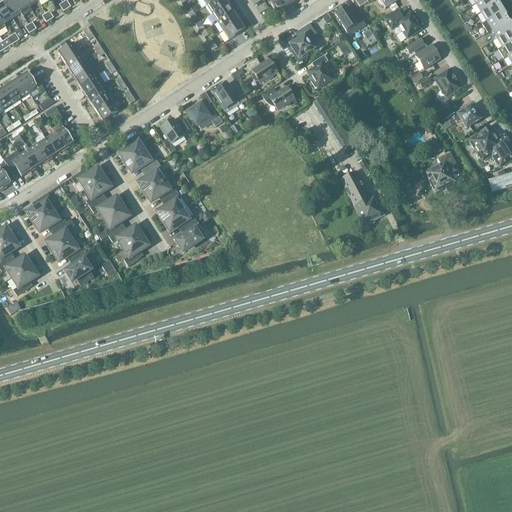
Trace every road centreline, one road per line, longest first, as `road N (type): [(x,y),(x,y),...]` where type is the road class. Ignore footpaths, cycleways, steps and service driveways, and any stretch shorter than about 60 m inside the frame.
road 1 (secondary): [(0,377),(511,228)]
road 2 (residential): [(98,146),(269,36)]
road 3 (residential): [(98,146),(34,43)]
